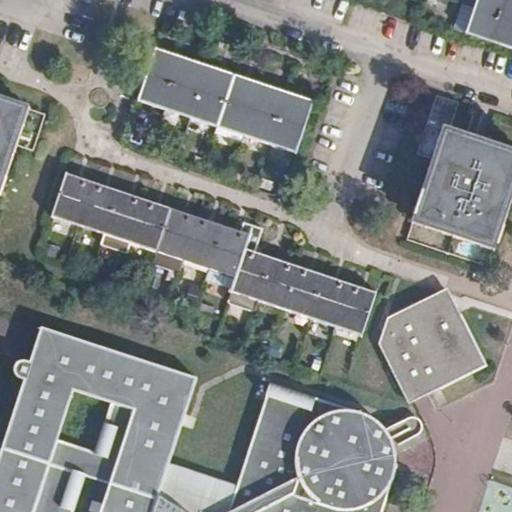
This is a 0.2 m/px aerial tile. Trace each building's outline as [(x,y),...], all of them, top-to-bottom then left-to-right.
[(511,0),(479,0),(477,8),(468,35),(511,50),(511,0)] [(468,35),(477,8),(465,4),(456,32),(468,35)] [(156,49),(138,101),(164,109),(191,118),(217,127),(243,135),(269,144),(297,154),(314,102),(306,99),(298,96),(281,91),(274,88),(257,83),(248,80),(232,74),(224,72),(207,66),(200,64),(174,55),(168,53),(156,49)] [(0,194),(23,125),(18,124),(23,107),(0,99),(0,194)] [(470,128),(467,137),(476,140),(479,131),(470,128)] [(511,152),(476,140),(467,137),(450,131),(444,148),(439,146),(434,162),(416,217),(428,221),(426,228),(483,247),(486,240),(498,244),(511,203),(511,152)] [(77,177),(66,174),(57,202),(52,216),(79,225),(105,234),(130,242),(158,252),(172,209),(77,177)] [(241,232),(172,209),(158,252),(185,261),(210,269),(237,278),(254,226),(245,223),(241,232)] [(264,229),(254,226),(237,278),(232,293),(256,301),(284,310),(310,319),(335,327),(362,336),(363,334),(377,293),(365,289),(257,253),(264,229)] [(185,261),(158,252),(155,259),(155,260),(182,268),(185,261)] [(488,367),(448,289),(437,294),(388,318),(379,345),(406,400),(408,405),(425,396),(488,367)] [(310,319),(284,310),(278,327),(304,336),(310,319)] [(382,511),(393,477),(396,465),(392,443),(380,425),(362,414),(343,408),(271,384),(239,487),(170,465),(198,379),(59,333),(48,368),(23,360),(19,361),(16,364),(14,368),(14,373),(18,379),(24,381),(0,455),(0,511),(382,511)] [(399,442),(414,428),(406,419),(390,433),(399,442)]
